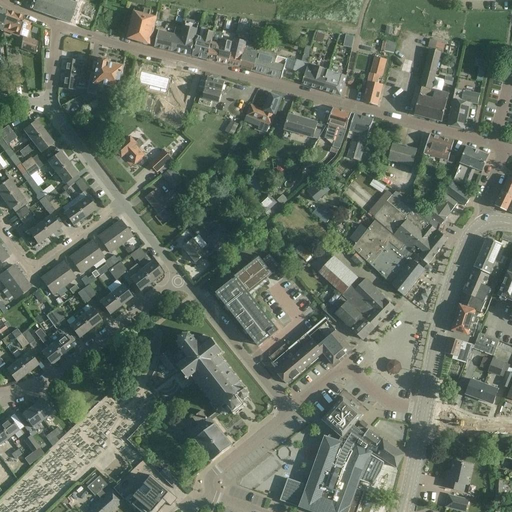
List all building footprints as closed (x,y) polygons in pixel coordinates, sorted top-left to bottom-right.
[(35,0),(35,2),(32,10),(69,23),(76,5),(62,0),(35,0)] [(0,30),(3,31),(7,11),(14,14),(0,8),(0,30)] [(151,11),(145,9),(143,15),(133,12),(126,39),(150,45),(157,18),(149,16),(151,11)] [(37,42),(27,38),(32,24),(23,20),(24,17),(14,14),(7,11),(3,31),(19,37),(20,36),(22,37),(21,49),(34,54),(37,42)] [(157,38),(155,48),(177,53),(184,26),(183,26),(180,37),(179,36),(169,34),(159,31),(157,38)] [(184,26),(177,53),(190,56),(194,41),(195,41),(198,29),(184,26)] [(243,52),(239,68),(254,72),(259,52),(258,51),(258,52),(252,51),(257,31),(250,29),(250,28),(249,32),(245,49),(244,49),(243,52)] [(192,57),(207,61),(211,43),(212,41),(213,32),(204,30),(200,29),(198,37),(197,37),(192,57)] [(234,42),(228,65),(239,68),(243,52),(244,49),(245,49),(249,32),(237,30),(236,34),(234,39),(234,42)] [(222,36),(216,63),(228,65),(234,39),(235,34),(223,31),(222,35),(222,36)] [(207,61),(216,63),(222,36),(222,35),(213,32),(212,41),(211,43),(207,61)] [(317,33),(315,41),(321,42),(323,34),(317,33)] [(346,35),(344,46),(352,48),(354,37),(346,35)] [(383,41),(381,52),(391,53),(394,54),(396,44),(383,41)] [(293,70),(305,73),(308,65),(308,64),(309,57),(308,57),(311,47),(306,46),(301,62),(296,61),(296,62),(293,70)] [(441,52),(430,50),(420,87),(421,87),(414,116),(442,122),(449,94),(432,90),(441,52)] [(259,52),(254,72),(280,79),(283,70),(284,67),(293,70),(296,62),(259,52)] [(386,61),(375,57),(373,66),(372,66),(363,103),(378,107),(383,86),(377,84),(379,76),(382,76),(386,61)] [(108,60),(102,59),(99,61),(97,74),(92,73),(88,94),(117,99),(123,67),(110,64),(110,63),(108,60)] [(88,62),(68,60),(64,89),(74,90),(74,87),(78,88),(79,81),(86,82),(87,73),(87,72),(88,62)] [(308,64),(308,65),(305,73),(305,74),(302,85),(324,91),(328,79),(325,79),(328,71),(308,65),(308,64)] [(164,73),(152,70),(151,74),(141,71),(138,83),(148,86),(147,90),(165,94),(169,78),(163,77),(164,73)] [(346,76),(328,71),(325,79),(328,79),(324,91),(340,96),(346,76)] [(19,74),(12,75),(14,83),(21,82),(19,74)] [(167,105),(180,109),(190,83),(176,78),(167,105)] [(205,87),(202,99),(219,103),(222,92),(225,82),(208,78),(205,87)] [(480,95),(455,89),(447,126),(465,130),(471,104),(477,105),(480,95)] [(270,125),(271,125),(278,108),(281,98),(269,94),(263,110),(256,108),(251,106),(250,108),(245,122),(251,124),(253,118),(261,121),(258,129),(267,133),(270,125)] [(129,95),(126,107),(150,112),(153,100),(129,95)] [(333,108),(327,124),(323,136),(335,140),(336,138),(343,140),(346,130),(351,114),(333,108)] [(317,124),(289,115),(285,129),(313,138),(317,124)] [(373,120),(354,115),(347,138),(352,139),(346,158),(360,162),(367,136),(369,137),(373,120)] [(32,142),(44,133),(36,122),(36,121),(23,131),(32,142)] [(227,132),(233,135),(238,125),(232,122),(227,132)] [(7,145),(9,143),(16,138),(8,127),(7,126),(0,131),(0,136),(2,139),(4,142),(7,145)] [(32,142),(19,152),(24,157),(34,150),(32,148),(35,146),(40,153),(45,149),(53,143),(52,142),(52,143),(44,133),(32,142)] [(436,157),(442,138),(430,135),(424,154),(436,157)] [(0,145),(4,152),(9,148),(7,145),(4,142),(2,139),(0,136),(0,145)] [(123,144),(116,151),(122,158),(126,154),(135,164),(142,158),(145,155),(138,149),(141,146),(144,144),(139,139),(137,141),(136,142),(131,137),(123,144)] [(442,138),(436,157),(448,160),(447,163),(453,165),(456,154),(451,152),(454,142),(442,138)] [(379,143),(376,152),(382,154),(385,145),(379,143)] [(403,148),(393,145),(389,160),(412,166),(416,150),(406,148),(406,150),(403,150),(403,148)] [(460,163),(460,164),(471,168),(472,169),(475,170),(482,172),(489,156),(477,151),(466,147),(463,156),(460,163)] [(9,158),(14,155),(11,151),(9,148),(4,152),(9,158)] [(164,150),(151,162),(162,174),(168,168),(166,165),(168,163),(172,159),(164,150)] [(24,160),(18,152),(15,155),(20,162),(24,160)] [(51,176),(56,173),(68,164),(60,153),(48,162),(53,169),(48,172),(51,176)] [(26,171),(35,164),(31,158),(21,165),(26,171)] [(452,174),(449,181),(454,183),(463,186),(468,188),(475,170),(472,169),(471,168),(460,164),(460,163),(458,162),(452,175),(452,174)] [(35,164),(26,171),(26,172),(30,176),(39,170),(35,164)] [(76,174),(68,164),(56,173),(64,184),(77,174),(76,174)] [(182,181),(172,168),(163,176),(173,189),(182,181)] [(435,169),(432,176),(438,178),(440,171),(435,169)] [(30,177),(30,176),(26,172),(22,175),(27,182),(31,179),(30,177)] [(511,179),(508,178),(502,192),(511,197),(511,179)] [(0,195),(3,199),(16,189),(9,179),(0,185),(0,195)] [(36,185),(31,179),(27,182),(32,188),(36,185)] [(88,189),(80,179),(75,183),(82,193),(88,189)] [(316,202),(330,191),(320,179),(307,191),(316,202)] [(369,184),(381,192),(384,186),(372,179),(369,184)] [(452,183),(438,202),(451,212),(458,202),(465,206),(471,198),(452,183)] [(24,200),(16,189),(3,199),(10,209),(10,210),(24,200)] [(426,213),(416,206),(408,200),(405,198),(391,189),(388,192),(392,196),(388,201),(382,196),(370,211),(375,216),(373,218),(428,265),(448,239),(440,233),(441,232),(443,232),(444,227),(441,226),(442,225),(442,224),(429,215),(426,213)] [(45,197),(49,203),(58,195),(55,190),(45,197)] [(163,199),(156,190),(146,198),(159,214),(179,199),(173,191),(163,199)] [(37,194),(36,198),(39,201),(45,197),(41,191),(37,194)] [(499,198),(495,206),(504,210),(506,211),(511,199),(511,197),(502,192),(501,192),(499,191),(496,197),(499,198)] [(421,208),(427,201),(421,198),(416,194),(411,201),(421,208)] [(49,203),(52,207),(56,213),(62,208),(55,198),(59,196),(58,195),(49,203)] [(258,205),(268,215),(271,212),(270,210),(277,203),(268,195),(258,205)] [(52,207),(49,203),(45,197),(39,202),(46,211),(52,207)] [(86,197),(75,205),(84,217),(94,210),(95,210),(86,197)] [(442,224),(451,212),(438,202),(429,214),(427,212),(426,213),(429,215),(442,224)] [(73,225),(84,217),(75,205),(64,213),(73,226),(74,226),(73,225)] [(30,213),(26,206),(16,214),(20,220),(30,213)] [(317,208),(313,213),(326,224),(331,217),(317,208)] [(36,219),(39,223),(49,236),(59,228),(59,229),(60,228),(50,215),(45,219),(42,215),(36,219)] [(200,216),(196,220),(201,225),(205,222),(200,216)] [(109,230),(120,245),(131,237),(120,221),(109,230)] [(404,296),(424,270),(397,249),(402,243),(375,221),(368,230),(361,225),(350,239),(356,244),(353,248),(404,296)] [(49,236),(39,223),(28,231),(38,245),(38,244),(49,236)] [(230,240),(221,227),(205,239),(209,244),(202,249),(194,239),(183,247),(196,263),(205,255),(207,258),(230,240)] [(249,233),(243,227),(235,234),(238,237),(234,241),(237,244),(249,233)] [(120,245),(109,230),(98,238),(109,253),(120,245)] [(293,252),(275,235),(271,240),(289,256),(293,252)] [(474,268),(489,275),(499,279),(505,265),(497,262),(495,261),(502,245),(500,244),(487,238),(479,257),(477,260),(475,266),(474,268)] [(92,242),(81,250),(92,266),(103,258),(92,242)] [(132,245),(125,250),(129,256),(130,255),(136,251),(132,245)] [(298,245),(293,250),(307,262),(311,256),(298,245)] [(144,254),(140,248),(136,251),(130,255),(134,261),(144,254)] [(92,266),(81,250),(70,258),(81,274),(92,266)] [(351,259),(359,267),(365,261),(357,253),(351,259)] [(217,292),(216,293),(216,294),(218,293),(219,293),(222,298),(220,299),(226,306),(228,304),(232,309),(230,311),(235,318),(237,316),(241,321),(239,322),(239,323),(253,340),(254,342),(256,345),(258,347),(263,344),(279,331),(274,324),(272,325),(251,297),(250,296),(269,281),(267,279),(272,274),(278,281),(286,275),(270,254),(266,257),(262,260),(259,257),(258,258),(259,259),(256,262),(255,263),(253,262),(246,267),(248,269),(243,273),(241,271),(234,277),(235,278),(236,278),(235,279),(233,280),(217,292)] [(321,256),(311,266),(325,279),(336,267),(322,254),(321,256)] [(511,261),(499,295),(511,299),(511,315),(511,261)] [(120,262),(114,267),(122,276),(127,272),(120,262)] [(141,270),(150,282),(161,274),(161,275),(162,275),(152,262),(141,270)] [(52,271),(64,287),(75,278),(63,263),(52,271)] [(0,275),(0,278),(7,288),(22,277),(14,266),(0,275)] [(122,276),(114,267),(108,271),(115,281),(122,276)] [(468,295),(463,307),(484,315),(494,289),(485,286),(487,280),(493,282),(495,279),(489,276),(474,269),(463,293),(468,295)] [(140,290),(150,282),(141,270),(130,279),(140,291),(140,290)] [(64,287),(52,271),(41,279),(53,295),(64,287)] [(30,288),(22,277),(7,288),(15,299),(30,288)] [(347,277),(336,289),(342,295),(346,299),(366,319),(366,320),(368,321),(375,328),(384,318),(394,308),(387,301),(365,279),(356,288),(352,284),(353,284),(347,277)] [(79,290),(75,285),(69,290),(73,295),(79,290)] [(89,285),(86,287),(83,289),(90,299),(96,295),(89,285)] [(122,285),(110,294),(120,306),(130,298),(131,298),(122,285)] [(90,299),(83,289),(77,294),(84,303),(90,299)] [(39,291),(33,294),(37,300),(42,296),(39,291)] [(109,314),(120,306),(110,294),(100,302),(109,315),(110,314),(109,314)] [(59,298),(55,301),(59,307),(67,301),(65,297),(60,300),(59,298)] [(374,329),(341,297),(335,304),(340,309),(337,312),(328,304),(323,310),(336,322),(340,318),(363,340),(374,329)] [(88,305),(77,313),(89,329),(100,321),(101,321),(88,305)] [(456,318),(452,331),(455,331),(473,337),(478,320),(482,321),(484,315),(463,307),(460,306),(456,318)] [(89,329),(77,313),(66,321),(64,318),(65,317),(58,308),(52,312),(70,336),(75,332),(79,338),(80,337),(79,337),(89,329)] [(70,336),(52,312),(46,316),(57,331),(48,338),(40,328),(49,339),(53,344),(62,356),(72,348),(73,348),(66,339),(70,336)] [(38,315),(34,319),(38,324),(42,320),(38,315)] [(269,358),(263,363),(265,366),(274,376),(276,379),(279,376),(281,377),(283,381),(284,381),(286,384),(292,379),(293,380),(294,379),(299,375),(300,374),(299,373),(323,353),(333,366),(352,350),(346,342),(326,318),(325,318),(324,319),(317,325),(317,326),(316,325),(315,326),(316,326),(313,328),(308,333),(307,333),(306,334),(307,334),(298,341),(297,342),(293,345),(289,349),(289,348),(289,349),(285,344),(269,358)] [(52,364),(62,356),(53,344),(49,339),(40,328),(34,333),(44,345),(45,344),(48,348),(42,353),(52,365),(52,364)] [(27,330),(21,335),(28,344),(34,340),(27,330)] [(216,411),(216,412),(219,416),(220,415),(221,415),(222,414),(224,415),(225,416),(226,415),(225,414),(228,413),(229,412),(228,412),(229,411),(230,412),(232,411),(233,413),(233,414),(232,414),(233,415),(234,415),(235,416),(236,415),(235,414),(244,407),(245,407),(246,407),(245,406),(246,405),(245,404),(244,405),(240,400),(241,399),(244,399),(244,401),(245,400),(245,399),(247,398),(248,398),(248,397),(247,397),(248,394),(249,394),(249,393),(248,393),(245,390),(247,389),(246,388),(245,389),(219,356),(222,354),(224,354),(224,353),(222,352),(212,340),(213,338),(211,338),(211,340),(210,341),(208,341),(208,339),(209,338),(208,337),(207,338),(204,337),(204,335),(203,335),(203,336),(199,338),(198,336),(197,337),(198,338),(197,341),(194,338),(195,337),(195,336),(193,337),(190,334),(190,333),(189,332),(189,334),(184,334),(184,333),(183,333),(183,335),(180,337),(179,336),(178,337),(180,338),(178,342),(177,342),(177,343),(178,343),(180,347),(171,354),(169,351),(159,358),(170,373),(173,370),(176,374),(180,371),(179,369),(180,368),(183,373),(179,376),(179,378),(183,383),(188,379),(187,381),(189,381),(189,379),(192,377),(196,382),(195,384),(196,385),(197,383),(202,389),(200,390),(201,391),(202,390),(207,396),(205,397),(206,398),(207,397),(212,402),(210,404),(211,405),(213,404),(217,410),(216,411)] [(499,341),(479,334),(473,348),(493,356),(499,341)] [(21,335),(15,339),(22,349),(28,344),(21,335)] [(473,345),(449,338),(445,353),(468,361),(473,345)] [(377,346),(387,356),(393,350),(383,340),(377,346)] [(28,352),(17,361),(27,373),(37,365),(37,366),(38,365),(28,352)] [(484,358),(481,367),(489,370),(493,361),(484,358)] [(505,363),(493,358),(493,361),(489,370),(488,372),(500,377),(505,363)] [(397,359),(396,359),(393,359),(391,359),(388,360),(387,362),(386,364),(386,366),(386,369),(388,372),(391,373),(393,374),(395,374),(397,372),(400,370),(401,367),(401,364),(399,361),(397,359)] [(27,373),(17,361),(6,369),(7,371),(13,378),(16,382),(16,381),(27,373)] [(72,362),(57,370),(60,376),(75,368),(72,362)] [(511,368),(509,368),(502,385),(508,388),(511,378),(511,368)] [(7,371),(4,373),(10,380),(13,378),(7,371)] [(479,400),(484,385),(471,380),(466,395),(479,400)] [(484,385),(479,400),(492,405),(498,390),(484,385)] [(327,387),(314,401),(318,405),(331,391),(327,387)] [(326,438),(308,488),(300,485),(288,481),(281,501),(312,511),(358,511),(359,509),(365,494),(355,491),(357,482),(370,487),(371,487),(371,486),(372,486),(381,472),(383,464),(384,463),(383,463),(383,462),(384,460),(397,468),(404,455),(368,430),(365,435),(361,432),(366,426),(362,423),(357,429),(354,426),(363,415),(356,409),(350,404),(343,397),(322,421),(334,431),(329,440),(326,438)] [(33,407),(43,420),(53,413),(43,399),(42,399),(43,400),(33,407)] [(33,428),(43,420),(33,407),(23,414),(22,414),(33,428)] [(219,416),(216,412),(207,419),(202,411),(192,418),(198,426),(190,432),(212,461),(232,446),(212,421),(219,416)] [(72,415),(67,418),(71,423),(76,420),(72,415)] [(288,433),(302,422),(296,415),(283,425),(288,433)] [(8,418),(0,424),(0,426),(9,438),(14,435),(17,438),(22,435),(9,417),(8,417),(8,418)] [(0,445),(9,438),(0,426),(0,445)] [(58,427),(52,432),(55,437),(62,432),(58,427)] [(280,429),(264,441),(269,448),(285,435),(280,429)] [(49,442),(55,437),(52,432),(45,437),(49,442)] [(43,454),(30,436),(24,440),(32,453),(34,452),(38,457),(43,454)] [(21,455),(18,450),(11,454),(15,459),(21,455)] [(148,458),(138,465),(143,473),(153,467),(148,458)] [(472,466),(453,461),(449,480),(446,480),(444,487),(463,492),(465,484),(467,485),(472,466)] [(176,481),(164,468),(158,473),(171,486),(176,481)] [(98,477),(95,475),(85,484),(88,486),(86,488),(94,496),(96,494),(100,498),(88,509),(91,511),(111,511),(122,502),(110,489),(105,494),(101,490),(107,485),(99,476),(98,477)] [(123,499),(134,511),(136,509),(139,511),(156,511),(157,511),(158,511),(157,511),(158,510),(160,507),(161,508),(165,502),(170,506),(176,498),(175,498),(159,483),(149,475),(132,494),(130,492),(123,499)] [(79,500),(86,494),(80,488),(73,494),(79,500)] [(465,511),(469,499),(448,495),(445,507),(464,511),(465,511)]
